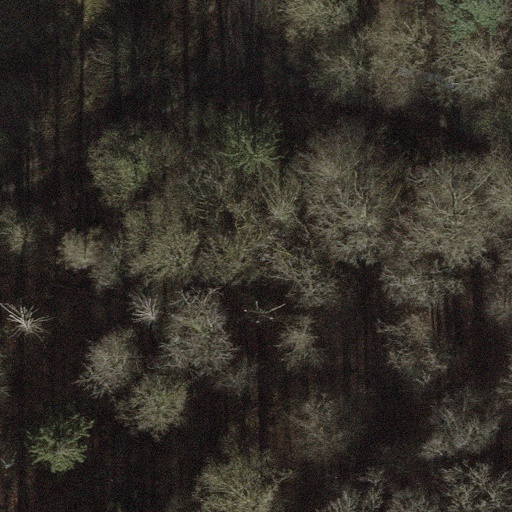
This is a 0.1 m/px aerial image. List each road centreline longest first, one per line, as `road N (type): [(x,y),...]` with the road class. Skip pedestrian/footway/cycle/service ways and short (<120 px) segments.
road 1 (track): [(511,149),(317,104),(191,111),(41,168),(0,192)]
road 2 (track): [(3,511),(127,404),(317,104)]
